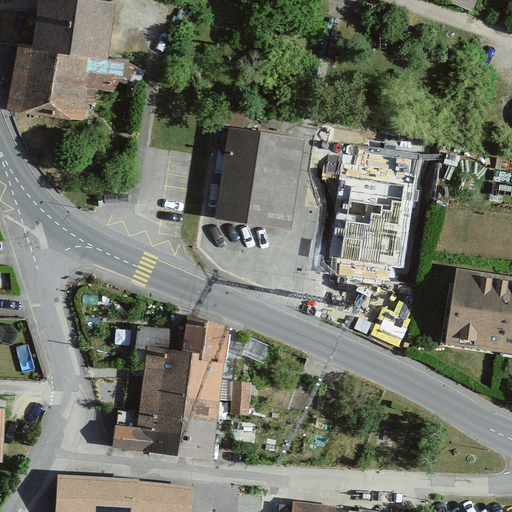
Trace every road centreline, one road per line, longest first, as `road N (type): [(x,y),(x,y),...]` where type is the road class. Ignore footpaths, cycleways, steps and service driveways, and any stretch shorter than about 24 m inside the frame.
road 1 (tertiary): [(511,437),(407,378),(46,228)]
road 2 (residential): [(51,459),(284,480),(511,483)]
road 3 (residential): [(46,228),(40,287),(71,398)]
